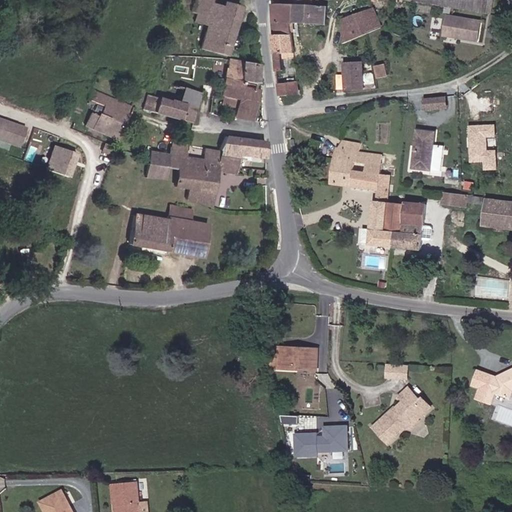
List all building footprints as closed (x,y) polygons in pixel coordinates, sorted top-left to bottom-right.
[(201,45),(228,53),(243,6),(224,0),(198,0),(196,10),(202,12),(211,15),(202,43),(201,45)] [(296,19),(300,20),(300,0),(297,0),(274,0),(278,31),(296,30),(295,28),(294,19),(296,19)] [(300,20),(328,25),(331,5),(300,0),(300,20)] [(416,0),(491,12),(492,0),(416,0)] [(359,16),(343,20),(345,42),(381,29),(377,10),(359,16)] [(193,41),(202,43),(211,15),(202,12),(193,41)] [(445,13),(442,35),(478,41),(482,18),(445,13)] [(298,49),(296,30),(278,31),(282,69),(287,68),(286,57),(293,56),(293,50),(298,49)] [(243,79),(257,81),(259,65),(231,59),(228,70),(227,77),(243,79)] [(351,63),(352,90),(378,89),(380,87),(378,75),(377,74),(369,74),(368,62),(351,63)] [(217,75),(227,77),(228,70),(218,68),(217,75)] [(238,115),(250,117),(255,88),(242,86),(243,79),(227,77),(224,93),(241,97),(240,104),(238,115)] [(283,92),(302,92),(301,79),(282,80),(283,92)] [(197,107),(200,94),(163,81),(159,95),(197,107)] [(145,108),(192,123),(197,107),(159,95),(150,93),(145,108)] [(223,101),(240,104),(241,97),(224,93),(223,101)] [(429,98),(428,108),(441,108),(441,98),(429,98)] [(120,138),(124,126),(125,123),(99,115),(98,117),(90,114),(86,127),(120,138)] [(0,141),(18,148),(23,131),(0,122),(0,141)] [(494,124),(467,125),(469,162),(482,161),(483,171),(497,170),(496,150),(486,150),(486,138),(495,137),(494,124)] [(429,132),(415,131),(411,168),(435,170),(438,146),(427,144),(429,132)] [(238,150),(248,151),(250,138),(229,135),(226,149),(225,153),(237,155),(238,150)] [(255,152),(270,153),(269,141),(250,138),(248,151),(255,152)] [(366,140),(343,138),(335,171),(331,182),(379,187),(378,200),(375,200),(372,227),(363,226),(362,240),(371,240),(371,241),(392,244),(394,228),(386,227),(388,201),(390,174),(398,175),(399,165),(385,163),(386,152),(365,150),(366,140)] [(182,173),(186,152),(187,142),(175,140),(173,149),(168,154),(165,170),(176,172),(182,173)] [(186,152),(202,155),(204,145),(187,142),(186,152)] [(152,150),(168,154),(173,149),(153,144),(152,150)] [(225,153),(226,149),(204,145),(202,155),(205,155),(208,150),(218,152),(225,153)] [(44,170),(68,179),(76,156),(52,147),(44,170)] [(162,182),(165,170),(168,154),(152,150),(145,178),(162,182)] [(195,184),(212,187),(218,152),(208,150),(205,155),(202,155),(195,184)] [(182,173),(176,172),(173,187),(193,191),(195,184),(202,155),(186,152),(182,173)] [(200,206),(209,209),(212,187),(195,184),(193,191),(191,204),(200,206)] [(441,198),(463,201),(464,193),(442,190),(441,198)] [(467,198),(483,200),(484,196),(464,193),(463,201),(466,201),(467,198)] [(485,222),(511,225),(511,199),(488,197),(485,222)] [(392,244),(421,247),(422,237),(423,226),(425,201),(407,199),(406,203),(404,228),(394,228),(392,244)] [(394,228),(404,228),(406,203),(388,201),(386,227),(394,228)] [(124,244),(200,258),(207,226),(188,223),(191,211),(157,205),(155,220),(129,216),(127,231),(124,244)] [(431,236),(431,228),(430,226),(423,226),(422,237),(429,238),(431,236)] [(478,295),(509,297),(510,279),(479,276),(478,295)] [(109,327),(116,328),(117,316),(111,314),(109,327)] [(280,355),(319,357),(321,342),(281,338),(280,355)] [(280,362),(319,365),(319,357),(280,355),(280,362)] [(411,374),(412,362),(392,361),(391,373),(411,374)] [(483,383),(488,385),(494,372),(482,366),(475,379),(483,383)] [(483,383),(478,394),(492,400),(497,390),(511,396),(511,394),(511,368),(511,369),(511,372),(509,373),(508,371),(501,374),(501,375),(494,372),(488,385),(483,383)] [(394,410),(380,425),(395,440),(408,426),(419,416),(421,417),(431,407),(423,400),(426,396),(411,383),(400,396),(405,400),(398,408),(397,409),(397,410),(396,411),(394,410)] [(431,407),(436,402),(427,395),(426,396),(423,400),(431,407)] [(408,426),(413,429),(423,418),(421,417),(419,416),(408,426)] [(323,433),(292,434),(293,458),(318,457),(317,452),(348,451),(347,425),(323,426),(323,433)] [(139,511),(139,506),(136,480),(114,482),(116,503),(111,504),(111,511),(139,511)] [(66,511),(53,490),(31,503),(36,511),(66,511)]
